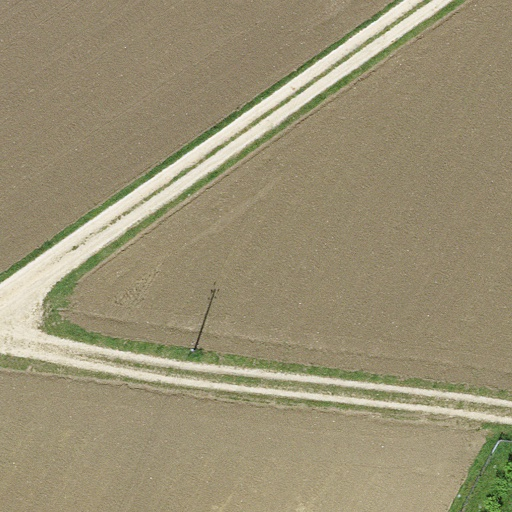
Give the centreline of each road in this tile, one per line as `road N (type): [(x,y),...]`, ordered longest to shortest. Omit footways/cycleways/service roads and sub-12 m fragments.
road 1 (track): [(0,323),(465,0)]
road 2 (track): [(0,342),(78,365),(511,415)]
